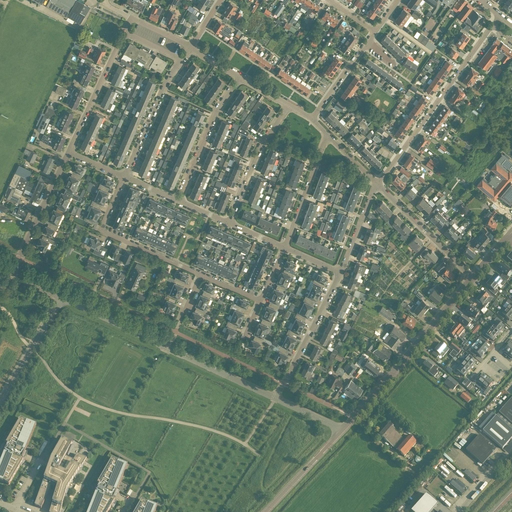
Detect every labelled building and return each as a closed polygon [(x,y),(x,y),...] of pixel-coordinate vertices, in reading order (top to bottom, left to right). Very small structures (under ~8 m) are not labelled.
[(80,23),(89,7),(76,0),(49,0),(46,6),(67,18),(68,16),(80,23)] [(132,0),(129,6),(134,9),(138,0),(132,0)] [(146,0),(141,0),(141,2),(138,0),(134,9),(140,11),(141,8),(144,9),(148,1),(146,0)] [(203,10),(206,4),(200,0),(197,6),(194,4),(192,7),(198,10),(199,7),(203,10)] [(313,3),(308,0),(303,0),(302,2),(300,5),(300,6),(307,11),(313,3)] [(369,0),(365,5),(367,7),(376,13),(379,8),(373,3),(369,0)] [(379,8),(383,3),(378,0),(375,0),(373,3),(379,8)] [(421,4),(418,2),(414,0),(409,0),(407,3),(415,9),(413,12),(419,16),(421,13),(417,10),(421,4)] [(467,1),(465,0),(458,0),(452,8),(458,13),(467,1)] [(230,3),(226,8),(234,14),(235,13),(233,11),(236,7),(230,3)] [(284,6),(280,3),(274,12),(278,15),(284,6)] [(310,13),(311,12),(314,14),(319,7),(313,3),(307,11),(306,13),(308,14),(309,14),(310,13)] [(457,16),(463,20),(466,16),(465,16),(471,8),(466,4),(457,16)] [(159,7),(158,8),(154,6),(149,16),(156,20),(159,15),(162,9),(159,7)] [(372,18),(376,13),(367,7),(366,9),(368,11),(366,13),(372,18)] [(234,15),(234,14),(226,8),(223,14),(229,18),(232,13),(234,15)] [(403,9),(399,14),(406,19),(410,22),(413,17),(416,19),(419,16),(413,12),(411,14),(410,14),(403,9)] [(170,10),(166,18),(165,20),(168,21),(167,25),(173,28),(178,19),(174,18),(176,13),(170,10)] [(189,28),(189,27),(191,24),(192,25),(195,21),(192,19),(194,14),(191,12),(189,11),(186,15),(190,17),(187,21),(185,26),(184,25),(180,32),(186,34),(189,28)] [(329,20),(332,15),(326,11),(321,18),(325,21),(326,19),(329,20)] [(467,24),(463,28),(467,31),(471,27),(475,31),(479,26),(477,25),(483,18),(474,11),(469,18),(466,16),(463,20),(464,21),(464,22),(467,24)] [(402,25),(406,19),(399,14),(395,20),(402,25)] [(329,24),(333,27),(338,20),(332,15),(329,20),(327,23),(329,24)] [(286,22),(278,17),(276,20),(283,26),(285,28),(288,24),(288,23),(286,22)] [(309,29),(314,20),(311,19),(306,27),(309,29)] [(229,27),(224,25),(218,20),(215,25),(229,33),(231,29),(229,27)] [(285,28),(288,29),(293,33),(296,29),(291,25),(288,23),(288,24),(285,28)] [(231,35),(229,33),(215,25),(212,29),(219,33),(225,37),(226,36),(230,38),(231,35)] [(467,31),(463,28),(461,27),(457,33),(460,35),(458,38),(465,43),(469,37),(465,34),(467,31)] [(348,34),(346,37),(346,38),(347,39),(353,43),(357,38),(351,34),(352,33),(350,32),(348,34)] [(416,39),(420,42),(425,36),(421,32),(416,39)] [(79,41),(84,43),(86,38),(79,35),(77,39),(79,40),(79,41)] [(381,40),(386,45),(391,39),(386,35),(381,40)] [(429,39),(425,36),(420,42),(424,45),(429,39)] [(342,43),(344,44),(350,48),(353,43),(347,39),(346,38),(343,43),(342,43)] [(462,48),(465,43),(458,38),(456,40),(454,38),(450,43),(456,47),(457,44),(462,48)] [(500,41),(496,38),(492,43),(493,43),(478,63),(478,64),(476,66),(484,72),(496,57),(504,63),(510,56),(511,53),(511,49),(500,41)] [(391,39),(386,45),(390,49),(395,43),(391,39)] [(433,51),(436,46),(428,40),(424,45),(433,51)] [(346,54),(350,48),(344,44),(342,43),(343,43),(341,42),(337,48),(340,50),(341,50),(346,54)] [(390,49),(395,53),(400,48),(395,43),(390,49)] [(456,47),(450,43),(445,50),(455,57),(458,52),(454,49),(456,47)] [(91,48),(88,47),(88,46),(83,44),(81,47),(87,49),(90,51),(96,53),(95,53),(103,57),(105,51),(98,47),(97,50),(91,48)] [(124,53),(134,59),(140,48),(139,49),(130,44),(124,53)] [(244,53),(247,47),(242,44),(239,49),(244,53)] [(400,48),(395,53),(399,58),(401,56),(404,57),(408,53),(407,52),(408,52),(402,46),(400,48)] [(247,47),(244,53),(248,56),(252,50),(247,47)] [(150,54),(140,48),(134,59),(135,59),(135,58),(144,64),(143,66),(146,67),(152,57),(149,56),(150,54)] [(252,50),(248,56),(253,59),(257,53),(252,50)] [(93,55),(94,56),(93,59),(100,63),(103,57),(95,53),(96,53),(94,53),(93,55)] [(257,53),(253,59),(258,62),(262,57),(257,53)] [(403,63),(408,67),(412,61),(407,57),(410,54),(408,53),(404,57),(406,59),(403,63)] [(154,59),(152,57),(146,67),(148,69),(151,66),(161,72),(166,62),(156,56),(154,59)] [(258,62),(263,66),(267,60),(262,57),(258,62)] [(335,57),(331,62),(338,66),(341,61),(335,57)] [(364,64),(369,67),(373,62),(368,58),(364,64)] [(83,62),(81,68),(92,73),(94,67),(90,65),(91,62),(85,59),(83,62)] [(444,59),(441,64),(442,65),(448,70),(452,65),(444,59)] [(267,60),(263,66),(268,69),(272,63),(267,60)] [(418,65),(412,61),(408,67),(413,71),(418,65)] [(193,62),(189,68),(195,72),(199,67),(193,62)] [(334,71),(338,66),(331,62),(328,66),(334,71)] [(373,62),(369,67),(373,71),(377,65),(373,62)] [(119,65),(116,71),(123,74),(125,68),(119,65)] [(377,65),(373,71),(378,74),(382,69),(377,65)] [(445,74),(448,70),(442,65),(439,70),(445,74)] [(331,76),(334,71),(328,66),(324,71),(331,76)] [(493,72),(489,77),(494,80),(497,76),(502,70),(497,66),(493,72)] [(89,79),(92,73),(81,68),(79,71),(83,72),(82,76),(89,79)] [(195,72),(189,68),(185,73),(192,78),(195,72)] [(281,78),(285,72),(280,68),(276,75),(281,78)] [(472,68),(467,75),(475,80),(477,78),(475,76),(477,73),(472,68)] [(382,69),(378,74),(383,78),(387,72),(382,69)] [(442,79),(445,74),(439,70),(436,75),(442,79)] [(120,79),(123,74),(116,71),(114,76),(120,79)] [(285,72),(281,78),(286,81),(290,75),(285,72)] [(387,72),(383,78),(388,81),(392,76),(387,72)] [(185,73),(182,78),(188,83),(192,78),(185,73)] [(290,75),(286,81),(291,85),(295,78),(290,75)] [(436,75),(432,80),(438,84),(442,79),(436,75)] [(475,80),(467,75),(462,81),(468,85),(471,82),(473,83),(475,80)] [(72,82),(74,82),(80,86),(82,83),(86,85),(89,79),(82,76),(79,81),(74,79),(72,82)] [(123,80),(120,79),(114,76),(111,82),(120,86),(123,80)] [(355,76),(351,81),(357,85),(361,80),(355,76)] [(392,76),(388,81),(393,85),(397,79),(392,76)] [(218,77),(215,83),(221,87),(225,82),(218,77)] [(178,84),(179,84),(186,89),(188,86),(186,85),(188,83),(182,78),(178,84)] [(295,78),(291,85),(296,88),(300,82),(295,78)] [(149,79),(146,85),(153,88),(156,82),(149,79)] [(397,79),(393,85),(398,88),(402,83),(397,79)] [(435,89),(438,84),(432,80),(429,84),(435,89)] [(357,85),(351,81),(347,86),(354,90),(357,85)] [(74,93),(81,96),(84,90),(79,88),(80,86),(74,82),(73,85),(70,91),(72,92),(74,93)] [(296,88),(301,91),(305,85),(300,82),(296,88)] [(217,92),(221,87),(215,83),(211,88),(217,92)] [(431,94),(435,89),(429,84),(425,89),(431,94)] [(151,94),(153,88),(146,85),(144,91),(151,94)] [(305,85),(301,91),(306,95),(310,88),(305,85)] [(347,86),(344,91),(350,95),(354,90),(347,86)] [(458,87),(453,94),(461,99),(462,100),(464,98),(461,95),(464,92),(458,87)] [(106,93),(112,96),(115,98),(117,93),(117,92),(108,88),(106,93)] [(214,97),(217,92),(211,88),(207,93),(214,97)] [(144,91),(141,97),(149,100),(151,94),(144,91)] [(241,91),(237,96),(244,101),(248,95),(241,91)] [(347,100),(350,95),(344,91),(340,96),(347,100)] [(78,102),(81,96),(74,93),(72,92),(71,94),(73,95),(71,98),(78,102)] [(115,98),(112,96),(106,93),(103,99),(110,102),(113,103),(115,98)] [(210,103),(214,97),(207,93),(204,98),(210,103)] [(461,99),(453,94),(449,100),(454,104),(457,101),(459,102),(461,99)] [(422,95),(418,100),(424,104),(427,99),(422,95)] [(171,96),(169,102),(176,105),(178,99),(179,99),(177,99),(171,96)] [(178,96),(177,99),(179,99),(178,99),(185,102),(183,105),(186,107),(189,100),(178,96)] [(244,101),(237,96),(234,101),(240,106),(244,101)] [(146,106),(149,100),(141,97),(139,103),(146,106)] [(76,108),(78,102),(71,98),(68,104),(76,108)] [(113,103),(110,102),(103,99),(101,104),(110,109),(113,103)] [(342,109),(343,108),(345,105),(338,100),(335,104),(342,109)] [(420,109),(424,104),(418,100),(415,105),(420,109)] [(482,100),(476,109),(480,111),(485,103),(482,100)] [(234,101),(230,106),(237,111),(240,106),(234,101)] [(169,102),(166,108),(173,111),(176,105),(169,102)] [(143,112),(146,106),(139,103),(136,109),(143,112)] [(417,114),(420,109),(415,105),(411,110),(417,114)] [(233,116),(237,111),(230,106),(226,112),(233,116)] [(273,110),(267,106),(263,111),(270,116),(273,110)] [(441,111),(447,115),(451,110),(445,106),(441,111)] [(63,108),(60,114),(70,119),(73,113),(66,110),(63,108)] [(173,111),(166,108),(164,114),(171,117),(173,111)] [(141,118),(143,112),(136,109),(134,115),(141,118)] [(329,122),(335,117),(337,114),(333,110),(325,117),(329,122)] [(414,119),(417,114),(411,110),(408,115),(414,119)] [(198,111),(195,117),(202,120),(205,114),(198,111)] [(266,121),(270,116),(263,111),(260,116),(266,121)] [(358,113),(356,111),(353,115),(358,118),(357,120),(356,121),(358,123),(363,118),(362,117),(361,116),(358,113)] [(441,111),(438,115),(444,120),(447,115),(441,111)] [(96,113),(94,119),(101,122),(104,117),(96,113)] [(68,125),(70,119),(60,114),(59,116),(62,118),(60,121),(68,125)] [(164,114),(161,120),(168,123),(171,117),(164,114)] [(43,133),(50,118),(43,115),(36,129),(43,133)] [(138,124),(141,118),(134,115),(131,121),(138,124)] [(245,119),(244,120),(240,126),(245,129),(248,126),(246,124),(251,117),(248,115),(245,119)] [(410,123),(414,119),(408,115),(405,119),(410,123)] [(438,115),(434,120),(440,125),(444,120),(438,115)] [(260,116),(256,121),(262,126),(266,121),(260,116)] [(359,130),(362,132),(367,126),(371,123),(370,121),(366,124),(363,119),(365,117),(363,116),(362,117),(363,118),(358,123),(357,123),(362,127),(359,130)] [(200,125),(202,120),(195,117),(193,122),(200,125)] [(335,117),(329,122),(334,126),(339,121),(335,117)] [(94,119),(91,125),(98,128),(99,129),(100,126),(99,126),(101,122),(94,119)] [(407,128),(410,123),(405,119),(401,124),(407,128)] [(168,123),(161,120),(159,126),(166,129),(168,123)] [(222,120),(220,126),(227,129),(230,123),(222,120)] [(259,131),(262,126),(256,121),(255,120),(252,123),(254,124),(252,127),(259,131)] [(434,120),(431,125),(437,130),(440,125),(434,120)] [(52,124),(51,127),(57,130),(63,133),(64,131),(63,131),(64,130),(65,131),(68,125),(60,121),(58,127),(52,124)] [(136,130),(138,124),(131,121),(129,127),(136,130)] [(339,121),(334,126),(338,130),(343,125),(339,121)] [(198,131),(200,125),(193,122),(190,128),(198,131)] [(403,133),(407,128),(401,124),(398,129),(403,133)] [(91,125),(88,130),(96,134),(98,128),(91,125)] [(343,125),(338,130),(342,134),(347,129),(343,125)] [(437,130),(431,125),(427,130),(433,135),(437,130)] [(159,126),(156,132),(163,135),(166,129),(159,126)] [(227,129),(220,126),(217,132),(225,135),(227,129)] [(240,126),(237,131),(234,138),(237,139),(239,135),(240,136),(241,133),(242,133),(245,129),(240,126)] [(133,136),(136,130),(129,127),(126,133),(133,136)] [(195,137),(198,131),(190,128),(188,134),(195,137)] [(400,138),(403,133),(398,129),(394,134),(400,138)] [(88,130),(86,136),(93,139),(94,140),(95,137),(94,137),(96,134),(88,130)] [(392,141),(394,138),(383,130),(381,134),(389,139),(385,145),(392,149),(396,143),(392,141)] [(163,135),(156,132),(154,137),(161,141),(163,135)] [(217,132),(215,138),(222,141),(225,135),(217,132)] [(346,138),(351,143),(359,135),(357,132),(354,136),(351,133),(346,138)] [(131,142),(133,136),(126,133),(124,138),(131,142)] [(55,140),(62,143),(65,137),(58,134),(55,140)] [(193,143),(195,137),(188,134),(185,139),(193,143)] [(359,135),(351,143),(355,147),(360,142),(358,140),(361,137),(359,135)] [(86,136),(83,142),(90,145),(93,139),(86,136)] [(423,136),(419,142),(423,145),(425,142),(428,144),(430,141),(423,136)] [(154,137),(151,143),(158,146),(161,141),(154,137)] [(242,138),(241,141),(250,145),(252,139),(246,137),(245,139),(242,138)] [(128,147),(131,142),(124,138),(121,144),(128,147)] [(219,147),(222,141),(215,138),(212,144),(219,147)] [(59,150),(62,143),(55,140),(53,139),(51,142),(54,143),(52,146),(59,150)] [(190,148),(193,143),(185,139),(183,145),(190,148)] [(241,141),(239,147),(248,150),(250,145),(241,141)] [(88,151),(90,145),(83,142),(80,147),(88,151)] [(419,142),(415,148),(421,153),(424,150),(429,154),(432,151),(426,147),(423,145),(419,142)] [(158,146),(151,143),(149,149),(156,152),(158,146)] [(126,153),(128,147),(121,144),(119,150),(126,153)] [(446,148),(441,144),(437,149),(443,153),(446,148)] [(188,154),(190,148),(183,145),(180,151),(188,154)] [(360,151),(364,155),(368,151),(364,146),(360,151)] [(381,146),(379,149),(382,151),(388,155),(390,152),(381,146)] [(248,150),(239,147),(236,152),(245,156),(248,150)] [(149,149),(146,155),(153,158),(156,152),(149,149)] [(210,149),(207,155),(215,158),(217,152),(210,149)] [(269,149),(267,154),(273,157),(276,158),(277,156),(274,155),(276,151),(269,149)] [(368,151),(364,155),(368,160),(373,155),(375,153),(370,149),(368,151)] [(30,150),(28,155),(29,155),(35,158),(38,154),(30,150)] [(123,159),(126,153),(119,150),(116,156),(123,159)] [(185,160),(188,154),(180,151),(178,157),(185,160)] [(483,177),(476,185),(494,200),(498,195),(510,204),(511,201),(511,181),(510,180),(511,178),(511,162),(509,160),(510,159),(509,158),(504,154),(503,153),(497,161),(490,169),(495,173),(493,176),(491,175),(490,177),(490,179),(488,182),(483,177)] [(267,154),(265,160),(271,163),(274,164),(276,158),(273,157),(267,154)] [(410,154),(407,159),(418,167),(419,167),(421,169),(422,166),(416,162),(418,159),(410,154)] [(35,158),(29,155),(28,155),(25,159),(33,163),(35,158)] [(153,158),(146,155),(144,161),(151,164),(153,158)] [(207,155),(205,161),(212,164),(215,158),(207,155)] [(373,155),(368,160),(372,164),(377,159),(373,155)] [(44,160),(43,162),(52,166),(55,159),(50,156),(47,162),(44,160)] [(121,165),(123,159),(116,156),(113,162),(121,165)] [(242,164),(239,162),(240,159),(234,156),(231,166),(234,167),(240,169),(242,164)] [(183,165),(185,160),(178,157),(176,162),(183,165)] [(427,162),(433,166),(436,162),(430,158),(427,162)] [(377,159),(372,164),(377,168),(381,163),(377,159)] [(407,159),(403,164),(412,170),(414,167),(417,169),(418,167),(407,159)] [(265,160),(262,166),(269,168),(272,169),(274,164),(271,163),(265,160)] [(297,160),(295,166),(302,169),(304,163),(297,160)] [(144,161),(141,167),(148,170),(151,164),(144,161)] [(209,170),(212,164),(205,161),(202,167),(209,170)] [(434,166),(433,166),(427,162),(427,161),(424,165),(431,170),(434,166)] [(48,173),(52,166),(43,162),(42,163),(46,165),(43,170),(48,173)] [(180,171),(183,165),(176,162),(173,168),(180,171)] [(78,164),(77,164),(77,165),(75,164),(72,169),(74,171),(73,173),(81,177),(82,174),(81,173),(84,168),(81,167),(81,166),(80,165),(79,164),(78,164)] [(271,172),(272,169),(262,166),(260,171),(268,175),(270,172),(271,172)] [(300,174),(302,169),(295,166),(292,172),(300,174)] [(29,171),(28,173),(17,167),(12,178),(27,185),(28,181),(32,172),(29,171)] [(145,176),(148,170),(141,167),(138,173),(145,176)] [(238,175),(240,169),(234,167),(233,169),(230,167),(229,171),(238,175)] [(398,170),(405,175),(408,172),(401,167),(398,170)] [(178,177),(180,171),(173,168),(171,174),(178,177)] [(235,181),(238,175),(229,171),(227,175),(230,176),(229,178),(235,181)] [(200,172),(197,178),(205,182),(207,176),(200,172)] [(292,172),(290,178),(297,180),(300,174),(292,172)] [(321,172),(319,178),(326,181),(328,175),(321,172)] [(66,180),(76,185),(78,180),(80,180),(81,177),(73,173),(72,176),(69,175),(68,177),(67,177),(67,178),(66,179),(66,180)] [(44,182),(43,182),(45,177),(39,174),(36,179),(39,180),(36,185),(28,181),(27,185),(29,186),(35,188),(35,189),(40,191),(44,182)] [(175,183),(178,177),(171,174),(168,179),(175,183)] [(397,175),(391,181),(396,185),(401,180),(401,179),(402,178),(400,176),(399,178),(397,175)] [(401,179),(401,180),(396,185),(400,189),(405,184),(403,182),(407,178),(405,175),(402,178),(401,179)] [(100,182),(99,185),(107,189),(108,186),(111,187),(113,181),(111,180),(111,179),(110,179),(109,178),(108,178),(107,178),(104,177),(102,183),(100,182)] [(226,177),(224,182),(226,183),(227,183),(227,184),(233,186),(235,181),(229,178),(226,177)] [(6,191),(6,192),(12,194),(15,187),(24,191),(25,189),(27,185),(12,178),(6,191)] [(205,182),(197,178),(195,184),(202,187),(205,182)] [(262,184),(263,181),(264,181),(263,181),(257,178),(255,184),(261,186),(264,188),(265,185),(262,184)] [(295,186),(297,180),(290,178),(288,183),(288,184),(293,186),(295,186)] [(319,178),(317,184),(324,187),(326,181),(319,178)] [(173,188),(175,183),(168,179),(166,185),(173,188)] [(73,190),(76,185),(66,180),(65,181),(65,182),(65,183),(65,184),(64,186),(66,187),(65,190),(73,194),(75,191),(73,190)] [(195,184),(192,190),(199,193),(202,187),(195,184)] [(259,192),(261,186),(255,184),(253,189),(259,192)] [(324,187),(317,184),(314,190),(322,193),(324,187)] [(354,184),(351,190),(359,193),(361,187),(354,184)] [(36,200),(40,191),(35,189),(35,188),(29,186),(27,185),(25,189),(33,193),(31,198),(36,200)] [(99,189),(97,194),(107,199),(107,198),(107,197),(108,196),(108,195),(107,195),(108,193),(106,192),(107,189),(99,185),(98,188),(99,189)] [(433,188),(432,188),(430,186),(424,192),(426,195),(433,188)] [(128,192),(137,196),(139,191),(130,187),(128,192)] [(442,192),(445,195),(450,191),(446,187),(442,192)] [(415,193),(411,188),(405,194),(410,199),(415,193)] [(259,196),(260,196),(261,193),(259,192),(253,189),(250,195),(259,198),(259,197),(259,196)] [(286,189),(284,195),(291,198),(293,192),(291,191),(286,189)] [(58,196),(58,197),(68,202),(70,196),(72,197),(73,194),(65,190),(64,193),(61,192),(60,194),(59,195),(58,196)] [(197,199),(199,193),(192,190),(189,196),(197,199)] [(211,193),(215,194),(218,196),(221,197),(227,200),(230,194),(221,190),(220,193),(212,190),(211,193)] [(319,199),(322,193),(314,190),(312,196),(319,199)] [(356,199),(359,193),(351,190),(349,196),(356,199)] [(19,198),(12,194),(6,192),(4,196),(17,202),(19,198)] [(140,197),(137,196),(128,192),(126,197),(135,201),(138,202),(140,197)] [(107,199),(97,194),(94,200),(93,199),(91,202),(99,206),(101,203),(103,204),(104,202),(105,202),(105,201),(106,200),(107,199)] [(434,203),(437,205),(439,203),(443,199),(446,197),(443,194),(441,197),(434,203)] [(248,201),(254,203),(256,204),(259,198),(250,195),(248,201)] [(289,204),(291,198),(284,195),(281,201),(289,204)] [(227,200),(221,197),(218,196),(217,198),(220,200),(219,203),(225,205),(227,200)] [(347,202),(354,205),(356,199),(349,196),(347,202)] [(65,207),(68,202),(58,197),(57,198),(57,199),(57,200),(57,201),(56,203),(59,204),(57,207),(65,211),(67,208),(65,207)] [(123,202),(133,206),(135,201),(126,197),(123,202)] [(420,209),(427,202),(425,199),(423,197),(416,204),(420,209)] [(146,207),(151,210),(155,200),(150,198),(146,207)] [(160,203),(155,200),(151,210),(156,212),(160,203)] [(223,211),(225,205),(219,203),(216,201),(214,207),(223,211)] [(286,210),(289,204),(281,201),(279,207),(286,210)] [(310,201),(308,208),(315,210),(317,204),(310,201)] [(354,205),(347,202),(345,201),(343,207),(344,208),(352,211),(354,205)] [(379,210),(381,212),(387,206),(382,201),(374,209),(377,212),(379,210)] [(91,206),(89,211),(99,216),(100,215),(100,214),(100,213),(100,212),(101,210),(98,209),(99,206),(91,202),(90,205),(91,206)] [(121,206),(130,211),(133,206),(123,202),(121,206)] [(427,202),(420,209),(425,214),(432,206),(427,202)] [(165,205),(160,203),(156,212),(161,214),(165,205)] [(434,214),(430,218),(434,223),(442,215),(447,210),(443,206),(439,203),(437,205),(437,206),(431,212),(434,214)] [(170,207),(165,205),(161,214),(165,216),(170,207)] [(119,211),(128,215),(130,211),(121,206),(119,211)] [(381,212),(379,214),(386,221),(390,218),(390,217),(388,215),(392,211),(387,206),(381,212)] [(50,213),(50,214),(60,219),(62,213),(64,214),(65,211),(57,207),(56,210),(53,209),(53,211),(52,210),(52,211),(51,212),(50,213)] [(174,209),(170,207),(165,216),(170,218),(174,209)] [(284,216),(286,210),(279,207),(277,213),(284,216)] [(15,216),(21,219),(22,218),(26,220),(30,212),(25,209),(25,210),(19,208),(17,212),(15,216)] [(315,210),(308,208),(306,213),(313,216),(316,217),(318,211),(315,210)] [(179,211),(174,209),(170,218),(175,221),(179,211)] [(491,219),(494,215),(497,211),(494,209),(486,219),(487,220),(485,223),(492,229),(497,223),(491,219)] [(257,216),(244,210),(240,219),(253,225),(257,216)] [(99,216),(89,211),(87,217),(85,216),(84,219),(92,223),(93,220),(96,221),(97,219),(98,219),(98,218),(99,217),(99,216)] [(117,216),(126,220),(128,215),(119,211),(117,216)] [(184,214),(179,211),(175,221),(180,223),(184,214)] [(373,221),(376,217),(371,212),(367,215),(373,221)] [(306,213),(303,219),(311,222),(313,216),(306,213)] [(51,221),(49,224),(57,228),(59,224),(57,224),(60,219),(50,214),(49,214),(49,215),(49,216),(49,217),(49,218),(48,220),(51,221)] [(189,216),(184,214),(180,223),(185,225),(189,216)] [(342,214),(340,220),(347,222),(350,216),(342,214)] [(397,228),(400,225),(398,223),(401,221),(396,215),(392,220),(390,218),(386,221),(385,222),(390,226),(392,223),(397,228)] [(446,219),(442,215),(434,223),(438,227),(442,223),(445,226),(449,222),(446,219)] [(115,221),(124,225),(126,220),(117,216),(115,221)] [(256,226),(262,228),(266,220),(259,217),(256,226)] [(309,228),(311,222),(303,219),(301,225),(309,228)] [(449,222),(445,226),(447,228),(443,232),(448,236),(453,231),(456,228),(452,224),(454,222),(451,219),(449,222)] [(268,221),(266,220),(262,228),(269,231),(272,223),(268,221)] [(345,228),(347,222),(340,220),(338,225),(345,228)] [(115,221),(112,226),(122,230),(124,225),(115,221)] [(276,222),(273,221),(272,223),(269,231),(277,235),(280,227),(275,224),(276,222)] [(57,228),(49,224),(48,227),(46,225),(43,231),(52,236),(55,230),(56,231),(57,228)] [(367,228),(365,234),(371,237),(375,238),(376,237),(377,233),(379,233),(381,229),(376,224),(373,231),(367,228)] [(402,227),(400,225),(397,228),(403,233),(400,236),(404,240),(408,236),(406,233),(410,229),(405,224),(402,227)] [(206,234),(212,237),(216,228),(210,225),(206,234)] [(335,231),(343,234),(345,228),(338,225),(335,225),(334,227),(335,228),(334,231),(335,231)] [(133,235),(138,238),(142,228),(137,226),(133,235)] [(485,243),(488,240),(490,237),(487,235),(489,232),(484,227),(481,231),(483,233),(479,238),(485,243)] [(142,228),(138,238),(143,240),(147,231),(142,228)] [(221,230),(216,228),(212,237),(216,239),(221,230)] [(456,228),(453,231),(448,236),(452,241),(456,237),(458,239),(466,232),(463,229),(460,232),(456,228)] [(225,232),(221,230),(216,239),(221,241),(225,232)] [(147,231),(143,240),(148,242),(152,233),(147,231)] [(343,234),(335,231),(334,231),(332,237),(340,240),(343,234)] [(226,243),(230,234),(225,232),(221,241),(226,243)] [(152,233),(148,242),(153,244),(157,235),(152,233)] [(235,236),(230,234),(226,243),(231,245),(235,236)] [(375,238),(371,237),(365,234),(363,240),(369,242),(370,240),(374,241),(375,238)] [(157,235),(153,244),(158,246),(162,237),(157,235)] [(301,246),(305,238),(298,235),(295,243),(301,246)] [(422,241),(417,235),(412,240),(414,242),(410,246),(416,252),(420,247),(418,245),(422,241)] [(44,236),(42,239),(40,237),(37,243),(40,245),(39,247),(45,250),(49,242),(53,244),(55,241),(44,236)] [(90,237),(87,244),(87,245),(92,247),(92,246),(95,247),(94,250),(97,251),(96,253),(103,257),(107,249),(100,245),(101,242),(98,240),(99,239),(95,237),(95,238),(91,236),(91,237),(90,237)] [(236,248),(240,239),(235,236),(231,245),(236,248)] [(477,236),(470,244),(473,247),(475,248),(475,249),(478,246),(481,249),(485,243),(479,238),(477,236)] [(162,237),(158,246),(163,249),(167,239),(162,237)] [(305,238),(301,246),(308,248),(311,241),(305,238)] [(167,239),(163,249),(168,251),(172,242),(167,239)] [(245,241),(240,239),(236,248),(241,250),(245,241)] [(245,241),(241,250),(246,252),(250,243),(245,241)] [(311,241),(308,248),(314,251),(317,243),(311,241)] [(172,242),(168,251),(173,253),(177,244),(172,242)] [(471,250),(473,247),(468,242),(466,245),(467,247),(463,252),(471,258),(475,253),(471,250)] [(317,243),(314,251),(320,254),(323,246),(317,243)] [(120,247),(118,247),(113,244),(109,254),(115,257),(114,259),(118,260),(121,253),(118,252),(120,247)] [(261,251),(270,255),(272,250),(263,246),(261,251)] [(320,254),(326,256),(329,249),(323,246),(320,254)] [(369,252),(366,251),(367,248),(361,246),(358,251),(365,254),(368,255),(369,252)] [(430,251),(426,247),(419,254),(423,258),(425,257),(429,261),(431,259),(433,261),(438,256),(431,250),(430,251)] [(329,249),(326,256),(332,259),(336,252),(329,249)] [(124,255),(121,253),(118,260),(121,262),(122,260),(129,263),(133,253),(126,250),(124,255)] [(268,260),(270,255),(261,251),(258,256),(268,260)] [(368,255),(365,254),(358,251),(356,257),(362,259),(364,256),(367,258),(368,257),(368,255)] [(198,253),(198,254),(194,262),(199,265),(203,256),(198,253)] [(208,258),(203,256),(199,265),(204,267),(208,258)] [(256,261),(265,265),(268,260),(258,256),(256,261)] [(209,269),(213,260),(208,258),(204,267),(209,269)] [(100,264),(93,261),(88,259),(85,266),(97,272),(99,268),(102,269),(100,272),(104,274),(108,265),(101,261),(100,264)] [(214,271),(219,273),(223,264),(224,261),(219,259),(218,262),(214,271)] [(218,262),(213,260),(209,269),(214,271),(218,262)] [(290,260),(289,261),(287,260),(284,266),(287,267),(285,269),(293,273),(295,270),(293,269),(296,264),(293,263),(294,262),(293,262),(292,261),(291,260),(290,260)] [(254,265),(263,270),(265,265),(256,261),(254,265)] [(442,261),(436,268),(439,271),(441,274),(441,273),(445,269),(446,270),(447,268),(447,267),(445,265),(446,265),(442,261)] [(356,263),(354,269),(364,273),(366,267),(356,263)] [(228,267),(223,264),(219,273),(224,276),(228,267)] [(229,278),(233,269),(234,266),(229,264),(228,267),(224,276),(229,278)] [(252,270),(261,274),(263,270),(254,265),(252,270)] [(504,274),(502,277),(507,281),(509,278),(507,276),(511,272),(508,270),(509,269),(506,266),(505,267),(502,265),(498,270),(504,274)] [(234,266),(233,269),(229,278),(234,280),(239,268),(234,266)] [(144,272),(135,267),(126,286),(135,290),(144,272)] [(445,269),(441,273),(448,280),(454,275),(447,268),(446,270),(445,269)] [(293,273),(285,269),(284,272),(282,271),(281,273),(280,273),(280,274),(279,274),(279,275),(278,276),(288,281),(291,282),(293,278),(292,276),(293,273)] [(354,269),(351,274),(358,277),(359,274),(363,276),(364,273),(354,269)] [(250,275),(259,279),(261,274),(252,270),(250,275)] [(125,274),(121,272),(119,275),(110,271),(107,278),(111,280),(109,284),(115,287),(118,281),(121,282),(125,274)] [(176,276),(174,279),(182,283),(183,280),(186,281),(189,275),(186,274),(186,273),(185,272),(184,272),(183,272),(183,271),(182,271),(182,272),(179,271),(177,277),(176,276)] [(322,274),(321,274),(321,275),(318,273),(316,279),(314,278),(313,281),(321,285),(322,282),(324,284),(327,278),(325,277),(325,276),(324,275),(323,274),(322,274)] [(351,274),(349,280),(355,283),(359,284),(362,278),(358,277),(351,274)] [(247,280),(257,284),(259,279),(250,275),(247,280)] [(278,277),(277,278),(277,279),(277,280),(277,281),(277,283),(279,284),(278,286),(286,290),(287,287),(286,286),(288,281),(278,276),(278,277)] [(491,278),(489,280),(498,287),(500,285),(502,286),(506,282),(501,278),(499,280),(494,276),(492,279),(491,278)] [(174,283),(172,288),(182,293),(182,292),(183,291),(183,290),(183,289),(183,287),(181,285),(182,283),(174,279),(173,282),(174,283)] [(247,280),(245,285),(254,289),(257,284),(247,280)] [(355,283),(349,280),(347,286),(353,288),(354,285),(359,287),(360,284),(359,284),(355,283)] [(496,290),(498,287),(489,280),(488,282),(489,283),(486,285),(491,290),(489,292),(491,293),(494,296),(498,292),(496,290)] [(319,288),(321,285),(313,281),(311,284),(313,285),(310,290),(320,295),(320,294),(321,293),(321,292),(321,291),(322,289),(319,288)] [(205,289),(204,292),(212,296),(213,293),(212,292),(215,287),(212,285),(212,284),(211,284),(210,283),(209,283),(208,283),(208,284),(205,283),(203,288),(205,289)] [(442,290),(437,285),(428,295),(436,302),(441,296),(438,294),(442,290)] [(270,293),(281,298),(284,299),(287,294),(285,293),(286,290),(278,286),(277,289),(274,288),(273,290),(272,291),(271,292),(271,293),(270,293)] [(182,293),(172,288),(169,293),(168,293),(167,296),(175,300),(176,297),(178,298),(179,296),(180,296),(180,295),(181,295),(181,294),(182,293)] [(320,296),(320,295),(310,290),(307,295),(306,295),(304,298),(312,302),(314,299),(316,300),(317,298),(318,298),(319,297),(319,296),(320,296)] [(344,291),(342,297),(351,301),(353,296),(350,294),(344,291)] [(422,299),(420,298),(423,295),(418,291),(416,294),(419,297),(418,298),(421,300),(418,304),(425,310),(427,307),(426,307),(428,305),(422,299)] [(197,299),(207,304),(209,298),(211,299),(212,296),(204,292),(203,295),(200,294),(199,296),(198,297),(197,298),(197,299)] [(270,298),(269,300),(271,301),(270,303),(278,307),(282,309),(284,306),(280,304),(282,303),(283,303),(284,299),(281,298),(270,293),(270,294),(270,295),(270,296),(270,297),(270,298)] [(497,299),(494,296),(491,293),(489,295),(488,295),(487,297),(482,293),(480,296),(488,303),(489,304),(491,301),(494,303),(497,299)] [(173,302),(175,300),(167,296),(165,296),(163,302),(165,303),(163,308),(164,308),(164,309),(165,310),(166,310),(167,311),(168,311),(168,310),(169,310),(170,308),(173,309),(176,304),(173,302)] [(236,296),(234,302),(236,303),(234,306),(243,309),(244,307),(246,308),(249,302),(246,301),(247,300),(246,300),(246,299),(245,299),(244,298),(243,298),(242,299),(236,296)] [(480,296),(476,300),(481,305),(477,310),(484,315),(487,311),(484,309),(488,303),(480,296)] [(345,305),(348,307),(351,301),(342,297),(339,302),(345,305)] [(312,309),(312,308),(313,306),(311,304),(312,302),(304,298),(303,301),(304,301),(301,307),(311,312),(312,311),(312,310),(312,309)] [(198,306),(196,309),(205,313),(206,310),(205,309),(207,304),(197,299),(196,300),(196,301),(196,302),(196,303),(195,305),(198,306)] [(345,312),(348,307),(345,305),(339,302),(336,308),(345,312)] [(409,311),(412,308),(420,315),(422,312),(423,313),(425,310),(418,304),(415,307),(413,304),(411,306),(405,302),(402,305),(405,307),(409,311)] [(277,310),(278,307),(270,303),(269,306),(267,305),(266,307),(265,307),(265,308),(264,308),(264,309),(263,310),(273,315),(275,310),(277,310)] [(234,310),(232,315),(242,319),(243,319),(243,318),(243,317),(243,316),(243,315),(244,313),(241,312),(243,309),(234,306),(231,304),(230,307),(234,310)] [(378,311),(390,320),(396,312),(390,308),(388,311),(382,306),(378,311)] [(311,312),(301,307),(299,312),(297,311),(296,314),(304,318),(305,315),(308,317),(309,315),(310,314),(311,313),(311,312)] [(470,307),(466,312),(475,319),(479,314),(470,307)] [(336,308),(333,313),(339,316),(337,318),(344,322),(344,321),(345,319),(342,317),(345,312),(336,308)] [(511,315),(505,310),(505,309),(504,308),(500,313),(499,312),(496,314),(502,319),(504,316),(509,321),(510,320),(511,320),(511,319),(511,315)] [(198,323),(202,315),(206,317),(207,314),(205,313),(196,309),(195,312),(193,311),(190,317),(193,318),(192,321),(193,321),(193,322),(194,323),(195,323),(196,324),(197,324),(197,323),(198,323)] [(271,320),(273,315),(263,310),(263,311),(262,312),(262,313),(262,314),(262,315),(261,317),(264,318),(263,320),(271,324),(272,321),(271,320)] [(489,311),(484,316),(488,320),(493,315),(489,311)] [(407,316),(403,313),(401,317),(404,319),(402,322),(406,325),(407,324),(410,327),(416,321),(411,317),(411,318),(407,315),(407,316)] [(304,325),(304,324),(305,322),(302,321),(304,318),(296,314),(294,317),(296,318),(293,323),(303,328),(303,327),(304,326),(304,325)] [(242,320),(242,319),(232,315),(230,320),(228,320),(227,323),(235,326),(236,324),(239,325),(240,323),(241,322),(241,321),(242,321),(242,320)] [(372,323),(374,324),(369,329),(372,332),(370,334),(375,338),(387,323),(378,315),(372,323)] [(465,319),(462,317),(458,321),(464,326),(462,327),(468,331),(472,326),(470,324),(471,323),(466,319),(465,319)] [(330,319),(327,325),(333,328),(336,322),(330,319)] [(490,325),(492,327),(493,327),(500,333),(503,329),(500,325),(502,323),(496,319),(494,321),(490,325)] [(256,327),(255,327),(266,332),(268,327),(269,327),(271,324),(263,320),(261,323),(259,322),(258,324),(257,325),(256,325),(256,326),(256,327)] [(234,329),(235,326),(227,323),(226,326),(227,327),(223,334),(224,335),(224,336),(225,337),(226,337),(227,337),(228,338),(228,337),(229,337),(230,335),(234,336),(236,330),(234,329)] [(303,329),(303,328),(293,323),(290,328),(289,328),(287,331),(295,335),(297,332),(299,333),(300,331),(300,332),(301,331),(302,330),(302,329),(303,329)] [(344,331),(343,333),(346,334),(351,326),(345,323),(341,329),(344,330),(344,331)] [(327,325),(325,330),(331,333),(332,330),(336,332),(337,330),(335,329),(333,328),(327,325)] [(386,331),(389,332),(383,339),(387,343),(394,348),(405,334),(394,325),(392,328),(390,327),(386,331)] [(465,336),(463,334),(466,330),(460,325),(459,327),(456,325),(452,329),(463,338),(465,336)] [(256,335),(255,337),(263,341),(265,338),(263,337),(266,332),(255,327),(255,328),(255,329),(255,330),(255,331),(255,332),(254,333),(256,335)] [(493,327),(492,327),(489,331),(496,337),(500,333),(493,327)] [(461,341),(463,338),(452,329),(448,334),(454,339),(455,339),(457,337),(461,341)] [(331,333),(325,330),(322,335),(328,338),(329,336),(331,333)] [(493,341),(496,337),(489,331),(488,330),(484,334),(482,336),(487,341),(489,339),(493,341)] [(296,342),(296,341),(295,341),(296,339),(294,338),(295,335),(287,331),(286,334),(287,335),(285,340),(295,345),(295,344),(295,343),(296,342)] [(322,335),(319,341),(325,344),(328,345),(331,340),(328,339),(328,338),(322,335)] [(262,344),(263,341),(255,337),(254,340),(251,339),(249,345),(248,348),(252,349),(252,350),(252,351),(253,351),(254,352),(255,352),(256,351),(257,351),(260,343),(262,344)] [(481,342),(477,347),(485,353),(489,349),(483,344),(485,342),(480,337),(478,340),(481,342)] [(364,348),(369,351),(374,344),(375,341),(373,340),(368,338),(363,344),(365,346),(364,348)] [(508,356),(511,351),(511,343),(511,342),(511,341),(510,339),(506,345),(508,347),(503,352),(505,353),(504,354),(507,357),(508,356)] [(294,345),(295,345),(285,340),(282,345),(281,344),(279,347),(287,351),(288,349),(291,350),(292,348),(293,347),(294,346),(294,345)] [(377,346),(389,355),(391,352),(380,342),(377,346)] [(437,357),(440,355),(442,357),(448,350),(440,344),(432,353),(437,357)] [(285,354),(287,351),(279,347),(275,345),(273,348),(279,351),(275,359),(276,359),(275,360),(276,361),(277,361),(277,362),(278,362),(279,362),(280,361),(281,362),(282,359),(285,361),(288,355),(285,354)] [(315,345),(312,351),(318,354),(321,348),(315,345)] [(384,361),(385,358),(386,359),(389,355),(377,346),(372,352),(384,361)] [(481,358),(485,353),(477,347),(473,351),(470,349),(468,351),(473,356),(475,353),(481,358)] [(322,356),(318,354),(312,351),(309,356),(315,359),(316,357),(320,358),(322,356)] [(464,363),(471,369),(475,364),(471,361),(473,359),(468,354),(462,361),(464,363)] [(368,358),(362,366),(373,375),(380,367),(368,358)] [(435,368),(427,361),(423,365),(429,371),(428,373),(433,377),(438,372),(436,371),(438,368),(436,366),(435,368)] [(306,362),(304,367),(310,370),(312,371),(315,366),(314,365),(312,365),(306,362)] [(347,362),(345,365),(353,371),(355,368),(354,368),(350,364),(347,362)] [(464,363),(461,367),(460,367),(468,373),(471,369),(464,363)] [(350,374),(353,371),(345,365),(343,367),(346,370),(346,371),(350,374)] [(464,377),(468,373),(460,367),(461,367),(459,365),(455,369),(464,377)] [(336,373),(342,376),(345,370),(338,366),(335,371),(337,372),(336,373)] [(312,371),(304,367),(301,373),(307,376),(305,378),(309,380),(312,374),(311,373),(312,371)] [(329,380),(327,384),(333,387),(335,385),(339,387),(342,382),(338,380),(339,378),(332,374),(330,378),(330,377),(328,380),(329,380)] [(324,377),(319,375),(316,381),(321,383),(324,377)] [(476,379),(471,384),(474,386),(475,385),(480,389),(488,379),(487,379),(488,378),(485,376),(484,377),(483,376),(482,377),(479,375),(476,379)] [(458,384),(452,379),(450,377),(445,383),(447,385),(448,385),(454,389),(458,384)] [(488,379),(480,389),(484,393),(483,394),(486,396),(490,391),(488,389),(492,383),(491,382),(492,381),(489,379),(488,380),(488,379)] [(347,384),(359,393),(362,389),(350,380),(347,384)] [(359,393),(347,384),(344,388),(351,393),(349,395),(352,398),(354,395),(356,397),(359,393)] [(463,393),(460,397),(467,404),(471,400),(463,393)] [(499,413),(495,417),(511,431),(511,397),(499,413)] [(502,449),(511,437),(511,431),(495,417),(482,432),(502,449)] [(9,485),(24,460),(22,459),(36,425),(27,421),(26,422),(21,419),(6,444),(7,445),(0,462),(0,481),(2,483),(3,482),(9,485)] [(379,436),(386,442),(395,432),(392,429),(392,428),(389,425),(379,436)] [(395,432),(386,442),(395,450),(396,450),(404,440),(401,438),(395,432)] [(468,448),(476,438),(474,435),(465,445),(468,448)] [(479,435),(466,451),(465,451),(483,466),(496,450),(479,435)] [(404,440),(396,450),(404,457),(416,443),(408,436),(404,440)] [(51,459),(34,506),(41,509),(50,487),(56,489),(49,511),(60,511),(65,495),(66,495),(69,490),(67,489),(71,484),(72,484),(73,481),(72,481),(74,479),(75,479),(78,474),(77,474),(80,468),(82,469),(83,466),(82,466),(86,459),(77,455),(73,461),(65,457),(72,445),(74,442),(64,437),(62,440),(51,459)] [(114,499),(117,491),(127,465),(118,461),(118,462),(112,459),(97,484),(98,485),(87,511),(107,511),(115,500),(114,499)] [(467,470),(463,475),(472,484),(477,479),(467,470)] [(456,480),(453,483),(462,491),(465,488),(456,480)] [(426,494),(419,503),(411,511),(435,511),(433,510),(438,504),(438,505),(426,494)] [(450,510),(452,507),(441,498),(439,501),(450,510)] [(154,511),(157,507),(148,503),(148,504),(142,500),(134,511),(154,511)]
